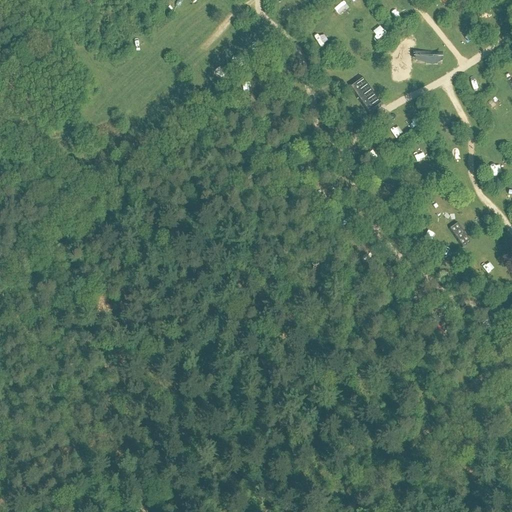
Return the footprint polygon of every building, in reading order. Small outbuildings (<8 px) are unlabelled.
[(417,52),(417,63),(442,64),(443,53),(417,52)] [(405,65),(393,65),(394,75),(405,74),(405,65)] [(351,90),(369,115),(375,110),(380,106),(363,81),(360,83),(351,90)] [(492,100),(486,106),(490,110),(497,104),(492,100)] [(469,241),(457,225),(450,230),(462,246),(469,241)]
